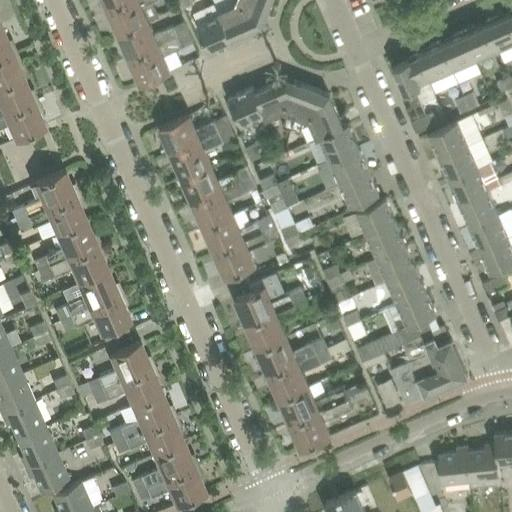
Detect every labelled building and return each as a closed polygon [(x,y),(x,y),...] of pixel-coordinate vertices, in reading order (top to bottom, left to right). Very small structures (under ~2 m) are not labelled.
[(106,8),(124,0),(105,0),(107,2),(104,3),(103,3),(106,8)] [(153,0),(124,0),(106,8),(108,13),(109,13),(111,12),(119,32),(149,19),(143,4),(153,0)] [(233,36),(264,22),(262,16),(267,14),(272,0),(237,0),(237,1),(220,9),(221,11),(232,36),(233,36)] [(511,46),(511,10),(511,8),(510,9),(511,11),(500,16),(497,14),(487,19),(502,51),(511,46)] [(232,36),(221,11),(216,13),(217,15),(210,18),(210,16),(198,22),(211,51),(235,40),(233,36),(232,36)] [(127,57),(189,31),(184,20),(155,33),(149,19),(119,32),(128,51),(126,52),(125,52),(127,57)] [(502,51),(487,19),(488,21),(476,26),(474,24),(464,29),(478,62),(502,51)] [(11,44),(2,23),(0,24),(0,53),(16,47),(14,42),(13,42),(13,43),(11,44)] [(478,62),(464,29),(454,33),(454,36),(443,41),(442,39),(440,39),(455,72),(478,62)] [(193,41),(189,31),(127,57),(129,63),(130,62),(132,61),(141,81),(171,68),(164,53),(193,41)] [(455,72),(440,39),(431,43),(431,46),(418,52),(431,82),(432,81),(432,82),(455,72)] [(19,53),(16,47),(0,53),(0,83),(24,73),(15,53),(17,52),(18,53),(19,53)] [(431,82),(418,52),(409,55),(409,58),(395,64),(413,105),(422,101),(417,89),(423,86),(423,85),(431,82)] [(33,93),(24,73),(0,83),(0,100),(0,112),(38,96),(36,91),(35,92),(33,93)] [(511,73),(498,79),(502,89),(511,85),(511,73)] [(325,94),(322,89),(296,79),(290,81),(288,76),(256,90),(266,114),(267,117),(285,109),(289,111),(284,124),(301,130),(306,117),(311,119),(318,136),(320,134),(344,124),(330,92),(325,94)] [(256,90),(254,85),(230,95),(243,124),(266,114),(256,90)] [(475,88),(465,92),(471,107),(481,103),(475,88)] [(471,107),(465,92),(456,96),(462,111),(471,107)] [(40,102),(38,96),(0,112),(0,125),(9,121),(16,136),(46,123),(37,103),(39,102),(40,102)] [(504,115),(511,111),(511,105),(508,97),(498,101),(504,115)] [(434,110),(430,112),(412,120),(417,131),(439,121),(434,110)] [(169,151),(231,123),(227,113),(198,126),(191,111),(161,125),(170,145),(168,146),(167,146),(166,146),(169,151)] [(459,119),(448,123),(430,131),(440,154),(469,142),(459,119)] [(360,145),(349,122),(344,124),(320,134),(331,158),(360,145)] [(206,147),(236,134),(231,123),(169,151),(171,157),(172,156),(174,155),(183,175),(212,161),(206,147)] [(256,140),(246,145),(253,158),(263,154),(256,140)] [(479,165),(469,142),(440,154),(450,178),(479,165)] [(370,169),(360,145),(320,162),(331,186),(341,181),(370,169)] [(490,160),(479,165),(450,178),(461,201),(489,188),(500,184),(490,160)] [(191,201),(252,173),(248,162),(219,175),(212,161),(183,175),(191,195),(189,195),(188,195),(191,201)] [(75,187),(66,166),(35,179),(42,195),(13,207),(18,218),(80,191),(77,186),(75,187)] [(380,192),(370,169),(341,181),(351,205),(380,192)] [(261,178),(265,187),(278,181),(274,172),(261,178)] [(257,183),(252,173),(191,201),(193,206),(194,206),(194,205),(196,204),(205,224),(234,210),(228,196),(257,183)] [(278,181),(265,187),(269,197),(283,191),(284,195),(271,201),(275,210),(289,204),(300,199),(290,176),(278,181)] [(499,212),(489,188),(461,201),(471,224),(499,212)] [(82,196),(80,191),(18,218),(22,228),(51,215),(57,229),(87,216),(79,197),(81,196),(82,196)] [(386,196),(368,204),(358,208),(368,232),(396,219),(386,196)] [(212,250),(274,222),(269,212),(240,225),(234,210),(205,224),(213,244),(211,245),(211,244),(210,245),(212,250)] [(510,235),(499,212),(471,224),(481,247),(510,235)] [(96,237),(87,216),(57,229),(64,243),(34,256),(39,267),(101,240),(99,235),(98,235),(99,236),(96,237)] [(407,242),(396,219),(368,232),(378,255),(407,242)] [(301,230),(296,220),(282,226),(287,237),(301,230)] [(279,233),(274,222),(212,250),(215,255),(215,254),(218,254),(227,274),(256,261),(250,246),(279,233)] [(304,239),(301,230),(287,237),(291,246),(304,239)] [(511,261),(511,240),(510,235),(481,247),(491,271),(511,261)] [(19,246),(14,237),(1,243),(5,252),(19,246)] [(104,246),(101,240),(39,267),(44,277),(73,264),(79,279),(109,266),(101,247),(103,246),(104,246)] [(378,255),(367,260),(377,283),(388,278),(417,266),(407,242),(378,255)] [(23,255),(19,246),(5,252),(9,261),(23,255)] [(338,262),(324,267),(328,276),(342,271),(338,262)] [(118,286),(109,266),(79,279),(85,293),(56,306),(61,316),(123,289),(121,285),(120,285),(118,286)] [(342,271),(328,276),(338,299),(349,295),(343,281),(346,280),(346,279),(355,275),(351,266),(342,271)] [(427,289),(417,266),(388,278),(399,302),(427,289)] [(505,271),(501,273),(483,281),(488,292),(510,282),(505,271)] [(245,323),(306,296),(301,285),(272,297),(266,283),(236,296),(245,316),(243,317),(242,317),(245,323)] [(37,301),(30,287),(20,291),(27,306),(37,301)] [(126,295),(123,289),(61,316),(65,327),(94,314),(101,329),(131,316),(122,296),(125,295),(125,296),(126,295)] [(437,312),(427,289),(399,302),(385,308),(394,329),(358,345),(364,358),(403,341),(409,338),(404,327),(437,312)] [(311,306),(306,296),(245,323),(246,328),(247,327),(249,326),(258,347),(288,334),(282,319),(311,306)] [(511,306),(510,303),(495,309),(499,318),(511,313),(511,306)] [(363,317),(358,307),(344,313),(348,323),(358,319),(363,317)] [(363,317),(348,323),(354,336),(368,330),(363,317)] [(0,318),(0,348),(11,344),(0,318)] [(44,318),(31,324),(35,334),(48,328),(44,318)] [(468,373),(450,330),(448,331),(445,322),(436,326),(438,330),(405,344),(411,359),(392,367),(406,399),(425,391),(426,392),(468,373)] [(52,337),(48,328),(35,334),(39,343),(52,337)] [(266,373),(328,346),(323,334),(294,347),(288,334),(258,347),(266,366),(264,367),(264,366),(263,367),(266,373)] [(150,359),(141,338),(110,351),(117,366),(88,379),(93,390),(155,362),(153,357),(152,357),(152,358),(150,359)] [(0,380),(23,370),(11,344),(0,348),(0,380)] [(332,355),(328,346),(266,373),(268,377),(269,377),(268,376),(271,375),(280,396),(310,383),(303,368),(332,355)] [(157,367),(155,362),(93,390),(98,401),(127,388),(133,402),(163,388),(154,368),(156,367),(157,368),(157,367)] [(35,397),(23,370),(0,380),(0,395),(1,399),(0,399),(0,406),(2,411),(35,397)] [(68,371),(54,377),(57,386),(72,380),(68,371)] [(76,390),(72,380),(57,386),(61,396),(76,390)] [(288,422),(350,395),(345,384),(316,396),(310,383),(280,396),(288,415),(286,416),(285,416),(288,422)] [(171,408),(163,388),(133,402),(139,416),(110,429),(114,439),(177,412),(174,406),(173,406),(174,407),(171,408)] [(354,405),(350,395),(288,422),(289,427),(290,426),(293,425),(302,445),(332,432),(325,417),(354,405)] [(46,423),(35,397),(2,411),(7,422),(11,420),(18,436),(46,423)] [(179,417),(177,412),(114,439),(119,450),(148,437),(154,451),(184,438),(176,418),(178,417),(179,417)] [(99,431),(95,422),(82,428),(86,437),(99,431)] [(58,450),(46,423),(18,436),(25,452),(21,453),(26,464),(58,450)] [(511,460),(511,429),(495,431),(496,441),(499,462),(501,462),(511,460)] [(103,440),(99,431),(86,437),(90,446),(103,440)] [(193,457),(184,438),(154,451),(160,465),(132,477),(137,488),(198,461),(196,456),(195,456),(195,457),(193,457)] [(499,462),(496,441),(486,442),(486,446),(469,448),(469,443),(468,444),(471,479),(472,485),(503,482),(501,462),(499,462)] [(471,479),(468,444),(457,445),(458,449),(440,451),(443,482),(471,479)] [(70,476),(58,450),(26,464),(30,474),(34,473),(41,489),(70,476)] [(200,466),(198,461),(137,488),(142,498),(169,486),(176,501),(206,488),(197,467),(199,466),(200,467),(200,466)] [(422,470),(419,462),(404,469),(414,490),(414,491),(427,486),(420,471),(422,470)] [(414,490),(404,469),(390,475),(399,497),(414,490)] [(105,499),(94,472),(53,490),(60,507),(56,509),(57,511),(76,511),(99,502),(105,499)] [(117,494),(131,488),(127,478),(113,485),(117,494)] [(366,511),(355,488),(354,488),(325,501),(329,511),(366,511)] [(103,511),(99,502),(76,511),(103,511)]
